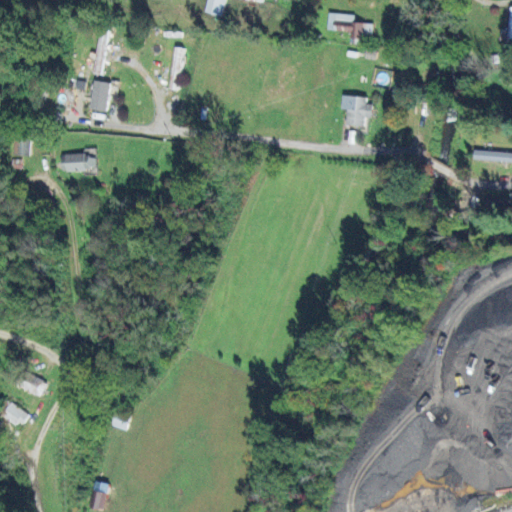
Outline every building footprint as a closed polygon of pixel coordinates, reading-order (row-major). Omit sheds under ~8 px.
[(221,16),(224,0),(206,0),(204,12),(221,16)] [(508,29),(500,28),(499,40),(506,41),(505,56),(511,56),(511,6),(509,7),(508,29)] [(372,23),(354,22),(354,14),(327,13),(327,30),(352,31),(352,43),(371,44),(372,23)] [(89,109),(106,111),(110,83),(92,81),(89,109)] [(372,104),(366,103),(366,97),(342,96),(341,109),(346,110),(345,125),(364,126),(365,117),(371,118),(372,104)] [(29,155),(30,134),(13,133),(12,155),(29,155)] [(60,155),(61,171),(96,170),(96,154),(60,155)] [(43,396),(47,380),(18,371),(14,386),(43,396)] [(2,416),(24,427),(31,413),(9,402),(2,416)]
